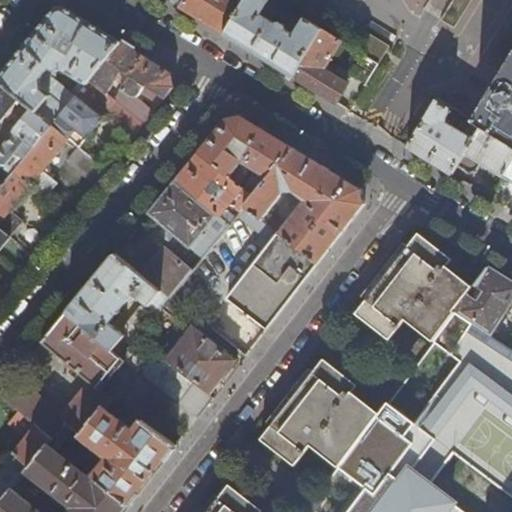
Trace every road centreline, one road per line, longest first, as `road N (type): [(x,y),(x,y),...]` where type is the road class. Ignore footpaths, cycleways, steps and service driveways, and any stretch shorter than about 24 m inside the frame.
road 1 (residential): [(405,192),(156,511)]
road 2 (residential): [(223,73),(0,354)]
road 3 (residential): [(223,73),(405,192)]
road 4 (residential): [(102,0),(223,73)]
road 5 (residential): [(405,192),(511,259)]
